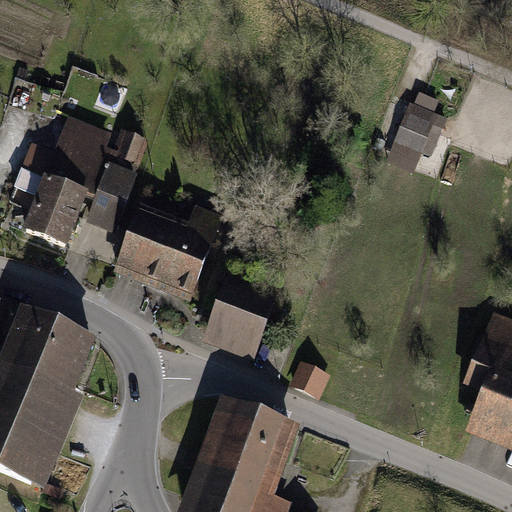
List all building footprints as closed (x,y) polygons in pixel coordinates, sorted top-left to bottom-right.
[(441,120),(413,108),(398,145),(426,157),(441,120)] [(110,136),(71,121),(57,157),(41,201),(26,240),(71,256),(85,220),(88,221),(86,226),(116,238),(151,146),(123,135),(115,156),(104,152),(110,136)] [(41,201),(57,157),(32,147),(16,192),(41,201)] [(190,236),(142,218),(119,280),(195,308),(225,226),(198,216),(190,236)] [(286,300),(238,283),(214,350),(261,367),(286,300)] [(0,364),(0,471),(45,491),(84,401),(76,397),(79,391),(98,346),(23,314),(1,365),(0,364)] [(511,324),(494,318),(469,381),(489,389),(475,425),(511,439),(511,324)] [(330,380),(304,369),(295,389),(321,400),(330,380)] [(370,395),(344,384),(335,405),(361,416),(370,395)] [(294,429),(231,406),(191,511),(284,511),(286,508),(268,501),(294,429)]
